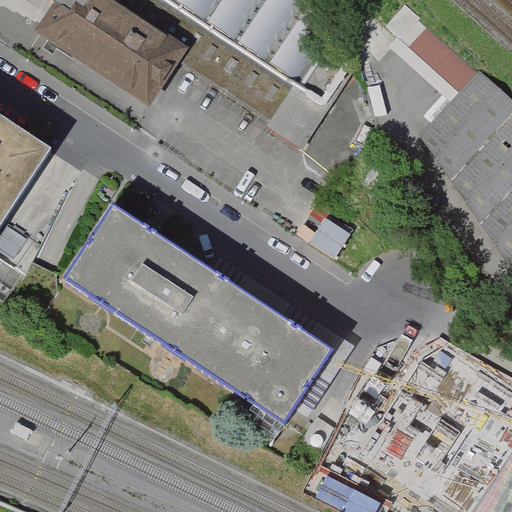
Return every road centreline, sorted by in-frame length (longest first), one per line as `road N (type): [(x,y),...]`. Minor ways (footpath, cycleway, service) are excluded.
road 1 (residential): [(0,81),(333,299),(390,322)]
road 2 (residential): [(511,382),(390,322)]
